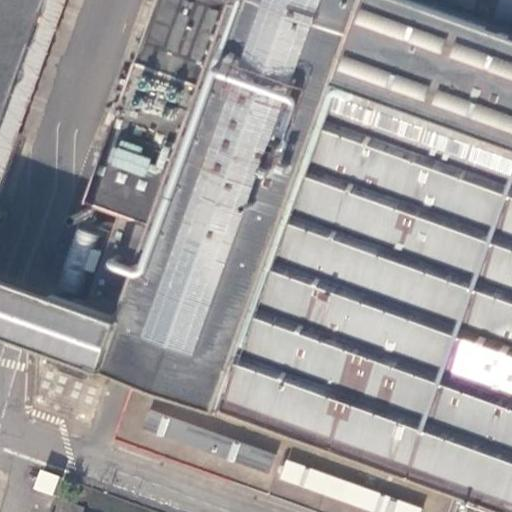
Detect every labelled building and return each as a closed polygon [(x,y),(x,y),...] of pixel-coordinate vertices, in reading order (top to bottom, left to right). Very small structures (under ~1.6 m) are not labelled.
[(0,0),(0,152),(55,0),(0,0)] [(511,511),(511,0),(160,0),(156,13),(56,288),(129,314),(110,363),(137,375),(122,431),(346,511),(479,511),(485,496),(511,506),(508,511),(511,511)] [(0,324),(110,363),(129,314),(56,288),(0,267),(0,324)] [(92,359),(67,350),(62,365),(87,374),(92,359)] [(40,469),(33,488),(52,495),(59,476),(40,469)] [(81,511),(84,505),(71,500),(77,480),(69,477),(57,511),(81,511)]
